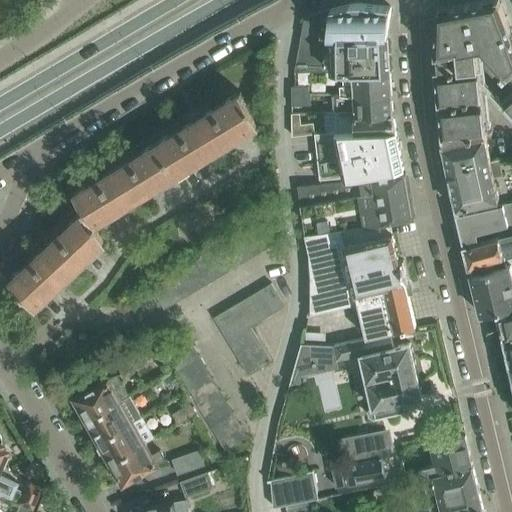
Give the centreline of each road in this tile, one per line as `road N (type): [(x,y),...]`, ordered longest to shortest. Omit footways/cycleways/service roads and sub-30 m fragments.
road 1 (residential): [(414,0),(423,140),(510,511)]
road 2 (residential): [(34,150),(298,0)]
road 3 (primary): [(0,134),(227,0)]
road 4 (primary): [(177,0),(0,105)]
road 5 (residential): [(95,511),(0,352)]
